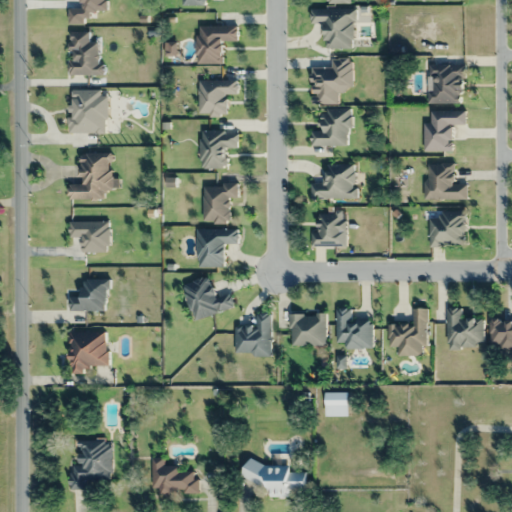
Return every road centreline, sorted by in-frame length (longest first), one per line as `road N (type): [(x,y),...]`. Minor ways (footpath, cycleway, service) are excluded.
road 1 (residential): [(15,0),(18,511)]
road 2 (residential): [(273,0),(276,277)]
road 3 (residential): [(499,0),(500,250),(511,270)]
road 4 (residential): [(276,277),(511,271)]
